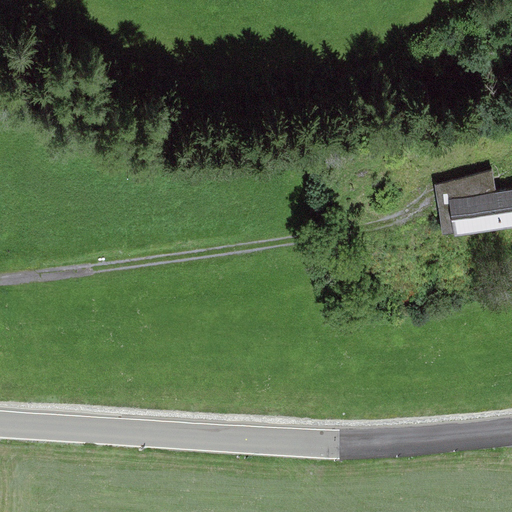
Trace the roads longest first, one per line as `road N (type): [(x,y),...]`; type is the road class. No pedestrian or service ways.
road 1 (tertiary): [(0,426),(346,443),(511,432)]
road 2 (track): [(0,280),(374,227),(422,202)]
